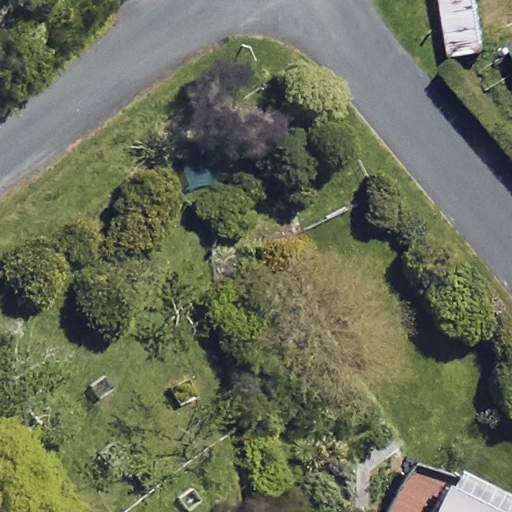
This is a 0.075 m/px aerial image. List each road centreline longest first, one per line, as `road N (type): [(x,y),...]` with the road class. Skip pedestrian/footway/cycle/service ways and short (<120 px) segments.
road 1 (residential): [(315,0),(511,238)]
road 2 (residential): [(0,158),(196,0)]
